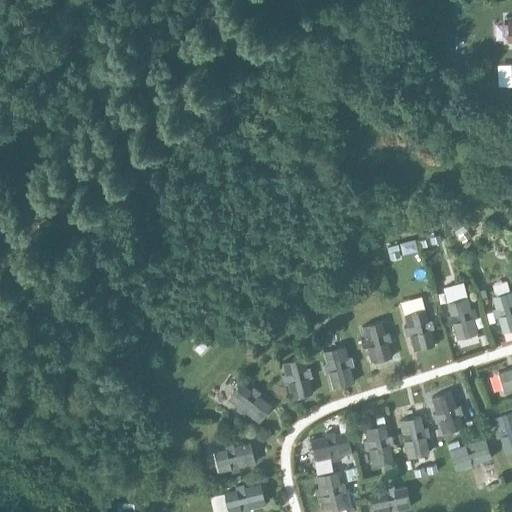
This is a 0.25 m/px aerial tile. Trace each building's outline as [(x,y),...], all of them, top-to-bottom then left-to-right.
[(496,309),(492,310),(495,319),(499,318),(503,333),(511,330),(511,291),(493,297),(496,309)] [(451,316),(447,317),(449,325),(453,324),(458,340),(478,334),(473,319),(477,318),(475,309),(471,310),(468,298),(448,304),(451,316)] [(408,328),(404,329),(406,337),(410,336),(414,352),(435,347),(430,331),(434,330),(432,321),(428,322),(425,310),(405,316),(408,328)] [(365,340),(361,341),(364,350),(367,349),(372,364),(392,358),(387,343),(391,342),(388,333),(385,334),(381,322),(361,328),(365,340)] [(327,364),(323,365),(326,374),(329,373),(333,389),(354,384),(349,368),(353,367),(351,358),(347,359),(344,347),(324,352),(327,364)] [(282,376),(284,385),(288,384),(292,400),(312,395),(308,379),(312,378),(310,369),(306,370),(303,358),(283,363),(286,375),(282,376)] [(511,369),(499,374),(505,394),(511,391),(511,369)] [(229,400),(239,408),(236,411),(243,416),(246,413),(259,423),(271,406),(258,396),(261,393),(253,388),(251,391),(241,383),(229,400)] [(435,411),(432,412),(435,420),(438,419),(443,434),(463,428),(458,412),(462,411),(459,403),(455,404),(451,392),(432,399),(435,411)] [(498,430),(494,431),(497,439),(500,438),(505,454),(511,451),(511,411),(494,418),(498,430)] [(403,434),(399,435),(401,443),(405,442),(408,458),(429,454),(425,438),(429,437),(427,429),(423,429),(420,417),(400,422),(403,434)] [(367,442),(364,443),(365,451),(369,450),(373,466),(393,462),(390,446),(393,445),(391,436),(388,437),(385,425),(365,429),(367,442)] [(315,462),(331,458),(331,462),(340,460),(339,456),(351,454),(347,433),(335,436),(334,432),(325,434),(326,438),(310,441),(315,462)] [(449,451),(456,471),(471,466),(472,469),(481,467),(480,463),(492,459),(485,439),(473,443),(472,439),(464,442),(465,446),(449,451)] [(219,473),(231,470),(232,474),(240,472),(239,468),(255,464),(250,444),(234,448),(233,444),(225,446),(226,450),(214,453),(219,473)] [(321,493),(317,494),(319,503),(323,502),(325,511),(334,511),(346,509),(343,497),(347,496),(345,488),(341,489),(337,473),(317,477),(321,493)] [(228,511),(237,511),(241,511),(250,511),(250,509),(266,505),(261,485),(245,489),(244,485),(235,487),(236,491),(224,494),(228,511)] [(382,493),(370,496),(373,511),(394,511),(395,511),(411,508),(406,488),(390,491),(390,487),(381,489),(382,493)] [(179,505),(178,491),(161,492),(162,506),(179,505)]
